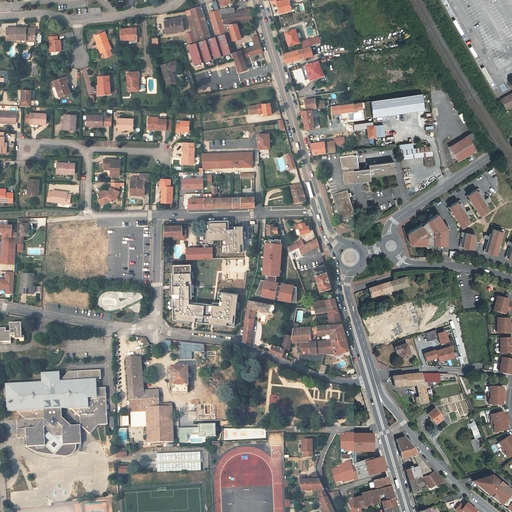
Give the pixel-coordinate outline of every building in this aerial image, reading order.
[(289,1),(288,0),(284,0),(277,2),(277,3),(280,14),(292,11),(289,1)] [(219,10),(216,1),(212,3),(215,11),(209,13),(217,36),(226,33),(224,25),(219,10)] [(192,15),(200,42),(211,38),(201,6),(190,9),(192,15)] [(219,10),(224,25),(237,23),(253,22),(250,11),(246,12),(246,10),(242,11),(243,12),(234,13),(233,8),(219,10)] [(195,43),(200,42),(192,15),(187,16),(195,43)] [(182,18),(166,21),(168,34),(184,31),(182,18)] [(237,23),(224,25),(226,33),(229,42),(241,38),(237,23)] [(12,28),(6,28),(6,41),(15,41),(15,43),(26,43),(26,41),(35,41),(35,28),(30,28),(30,29),(26,29),(26,27),(15,27),(15,29),(12,29),(12,28)] [(136,28),(120,29),(121,41),(129,40),(129,41),(137,41),(136,28)] [(296,29),(285,33),(289,46),(300,43),(296,29)] [(104,32),(94,36),(97,44),(98,44),(102,53),(111,50),(107,40),(108,39),(104,32)] [(200,42),(195,43),(188,46),(194,65),(200,63),(204,62),(233,53),(229,42),(226,33),(217,36),(211,38),(200,42)] [(53,36),(49,37),(49,45),(50,52),(53,52),(61,51),(60,40),(57,40),(57,36),(53,36)] [(319,37),(308,40),(310,47),(311,46),(321,43),(319,37)] [(304,49),(310,47),(308,40),(302,42),(304,49)] [(233,53),(239,73),(247,70),(243,59),(262,53),(260,44),(254,46),(233,53)] [(299,60),(303,58),(304,58),(304,59),(314,56),(311,46),(310,47),(304,49),(303,49),(301,49),(299,50),(284,54),(286,63),(299,60)] [(161,65),(167,85),(171,83),(176,82),(173,71),(179,69),(176,61),(161,65)] [(318,61),(306,65),(310,80),(323,76),(318,61)] [(137,73),(126,73),(128,92),(139,91),(138,79),(137,73)] [(67,76),(53,81),(59,97),(70,93),(67,83),(69,82),(67,76)] [(109,76),(98,77),(98,86),(97,86),(97,95),(110,94),(109,76)] [(511,88),(500,95),(507,106),(511,103),(511,88)] [(20,101),(19,107),(30,107),(31,91),(21,90),(21,101),(20,101)] [(312,109),(324,108),(323,101),(315,102),(315,98),(304,100),(305,104),(304,104),(304,106),(302,106),(303,111),(312,109)] [(270,103),(249,106),(250,115),(264,112),(265,116),(272,115),(270,103)] [(361,105),(351,105),(352,118),(362,117),(361,105)] [(300,111),(303,120),(306,130),(314,129),(312,109),(303,111),(300,111)] [(16,124),(16,113),(0,112),(0,121),(4,122),(4,123),(16,124)] [(46,125),(47,114),(30,113),(30,124),(39,124),(46,125)] [(64,130),(75,131),(76,116),(65,115),(65,123),(64,130)] [(103,117),(103,116),(87,115),(86,126),(102,127),(102,126),(106,126),(107,117),(103,117)] [(158,118),(148,118),(148,128),(157,128),(157,130),(166,130),(167,120),(158,120),(158,118)] [(134,119),(117,119),(116,128),(118,128),(125,128),(125,130),(133,130),(134,119)] [(190,121),(181,121),(180,124),(177,124),(177,132),(180,132),(181,131),(184,131),(189,131),(190,121)] [(374,125),(375,137),(384,136),(383,124),(374,125)] [(449,147),(458,162),(475,151),(472,146),(477,143),(471,133),(449,147)] [(269,134),(258,135),(258,144),(256,144),(257,149),(270,149),(269,134)] [(334,141),(310,144),(313,155),(336,152),(334,141)] [(193,143),(182,142),(182,147),(181,147),(181,151),(183,151),(182,158),(182,164),(193,165),(193,148),(193,143)] [(400,150),(401,159),(424,156),(432,155),(431,146),(426,147),(420,148),(413,148),(400,150)] [(343,169),(344,172),(345,183),(370,180),(370,177),(395,173),(393,162),(368,165),(369,168),(358,170),(358,166),(359,166),(356,150),(341,152),(342,157),(340,157),(343,169)] [(250,155),(250,167),(252,167),(252,152),(212,153),(212,156),(250,155)] [(202,157),(203,169),(250,167),(250,155),(212,156),(202,157)] [(424,156),(425,166),(434,165),(433,155),(424,156)] [(119,160),(103,159),(102,167),(110,168),(110,169),(109,175),(119,176),(119,160)] [(57,163),(56,172),(66,172),(66,174),(75,175),(75,164),(57,163)] [(145,191),(145,181),(150,182),(150,174),(140,173),(139,181),(131,181),(130,191),(130,193),(137,193),(137,195),(144,195),(145,191)] [(203,178),(183,179),(183,189),(203,189),(203,178)] [(29,189),(29,191),(29,196),(38,196),(39,191),(39,180),(28,179),(28,189),(29,189)] [(160,179),(159,187),(161,187),(161,191),(161,196),(161,203),(172,204),(172,196),(172,191),(172,187),(170,187),(170,180),(160,179)] [(107,192),(107,193),(104,192),(102,193),(101,192),(97,193),(98,196),(99,198),(97,199),(99,204),(104,202),(104,203),(110,201),(111,199),(114,200),(116,196),(118,191),(114,189),(118,189),(118,183),(111,182),(111,188),(110,188),(108,191),(107,192)] [(292,191),(291,191),(293,195),(295,203),(299,202),(303,201),(306,200),(304,196),(303,192),(301,183),(299,184),(291,185),(292,191)] [(482,195),(480,191),(478,189),(474,191),(467,195),(467,196),(469,199),(472,205),(480,216),(483,214),(488,211),(485,206),(481,199),(482,198),(483,197),(482,195)] [(6,194),(6,191),(6,190),(0,190),(0,200),(5,201),(5,203),(13,204),(13,196),(5,195),(6,194)] [(349,195),(347,191),(347,190),(344,191),(334,194),(334,195),(341,219),(355,215),(349,195)] [(52,191),(52,197),(48,197),(48,201),(49,201),(51,201),(53,202),(70,204),(71,196),(71,194),(67,194),(67,192),(60,191),(52,191)] [(204,196),(204,199),(204,209),(213,209),(213,198),(206,199),(206,196),(204,196)] [(233,198),(233,208),(242,208),(241,197),(233,198)] [(254,197),(241,197),(242,208),(255,207),(254,197)] [(213,198),(213,209),(233,208),(233,198),(213,198)] [(482,198),(481,199),(485,206),(487,205),(486,204),(490,201),(488,198),(484,200),(482,198)] [(204,209),(204,199),(197,199),(188,199),(189,209),(204,209)] [(454,216),(461,228),(465,226),(470,223),(467,218),(462,210),(464,209),(465,209),(459,200),(448,207),(450,211),(454,216)] [(464,209),(462,210),(467,218),(468,217),(467,215),(471,213),(469,209),(465,212),(464,209)] [(411,243),(412,245),(425,245),(426,245),(426,244),(429,245),(432,245),(446,245),(446,231),(445,227),(445,226),(437,214),(426,221),(423,224),(421,226),(420,225),(408,232),(409,235),(407,237),(409,243),(411,243)] [(28,219),(17,219),(16,233),(16,239),(16,243),(23,244),(23,235),(32,235),(32,222),(28,222),(28,219)] [(229,220),(209,221),(210,229),(207,229),(207,240),(226,239),(227,252),(244,252),(243,226),(229,227),(229,220)] [(299,235),(303,233),(310,231),(308,226),(306,227),(304,222),(303,222),(299,224),(296,225),(297,229),(295,230),(297,235),(299,235)] [(0,232),(2,232),(2,238),(16,239),(16,233),(12,233),(12,225),(0,224),(0,232)] [(273,225),(267,225),(267,234),(273,234),(273,233),(278,233),(278,227),(273,228),(273,225)] [(182,226),(164,226),(164,237),(173,236),(182,236),(182,233),(186,233),(186,229),(182,229),(182,226)] [(485,243),(483,252),(496,256),(497,252),(499,246),(502,233),(498,231),(492,230),(491,235),(489,244),(487,243),(485,243)] [(460,239),(459,247),(472,250),(473,246),(474,239),(475,235),(464,234),(463,240),(461,239),(460,239)] [(488,240),(487,243),(489,244),(491,235),(489,234),(489,236),(484,235),(483,239),(488,240)] [(2,238),(0,259),(0,263),(15,264),(15,255),(15,253),(15,251),(16,243),(16,239),(2,238)] [(299,267),(301,267),(300,264),(303,263),(304,262),(303,258),(302,255),(303,254),(319,246),(317,238),(304,245),(299,248),(296,243),(288,247),(290,253),(292,258),(296,268),(299,267)] [(186,249),(186,260),(199,259),(199,248),(186,249)] [(199,248),(199,259),(212,259),(212,248),(199,248)] [(292,258),(290,253),(288,253),(276,257),(278,263),(292,258)] [(175,264),(170,320),(191,322),(235,326),(238,294),(220,293),(219,305),(191,303),(194,266),(175,264)] [(320,291),(331,288),(325,265),(313,268),(320,291)] [(5,294),(13,294),(14,272),(6,271),(5,278),(2,278),(2,276),(0,275),(0,292),(1,292),(1,290),(5,290),(5,294)] [(32,286),(33,274),(21,273),(20,293),(34,294),(34,286),(32,286)] [(404,278),(392,282),(367,289),(370,299),(395,291),(396,294),(399,294),(399,292),(401,291),(400,289),(407,287),(404,278)] [(279,301),(296,303),(299,285),(282,283),(279,301)] [(493,309),(493,311),(505,314),(506,310),(509,311),(511,304),(507,303),(508,300),(496,296),(496,299),(496,302),(495,302),(494,306),(494,309),(493,309)] [(314,309),(336,305),(334,298),(313,302),(313,304),(309,305),(311,310),(314,309)] [(269,304),(248,300),(246,309),(246,313),(242,342),(250,345),(253,327),(253,318),(254,309),(259,310),(258,312),(263,313),(263,311),(268,312),(269,304)] [(409,308),(405,308),(405,314),(409,314),(409,316),(413,317),(415,318),(415,319),(419,322),(420,320),(424,323),(429,315),(434,307),(425,301),(421,307),(422,308),(421,311),(420,310),(419,312),(415,310),(415,308),(409,307),(409,308)] [(342,324),(336,305),(314,309),(316,316),(328,314),(329,325),(342,324)] [(496,331),(496,333),(508,334),(509,330),(511,330),(511,322),(509,323),(509,319),(497,318),(497,320),(497,321),(497,323),(496,323),(496,328),(497,328),(497,331),(496,331)] [(6,328),(0,328),(0,342),(1,342),(2,344),(11,344),(11,337),(15,337),(16,339),(20,339),(20,341),(25,341),(25,337),(22,337),(22,323),(10,323),(10,331),(6,331),(6,328)] [(303,342),(311,342),(310,336),(315,336),(322,335),(325,334),(344,331),(342,324),(329,325),(303,327),(299,327),(293,328),(292,336),(290,343),(299,343),(301,343),(303,342)] [(49,331),(45,327),(39,333),(43,337),(49,331)] [(427,341),(437,337),(435,330),(425,333),(427,341)] [(326,340),(346,339),(344,331),(325,334),(326,340)] [(437,332),(439,344),(449,343),(446,331),(437,332)] [(269,352),(287,360),(290,343),(292,336),(285,334),(282,347),(272,344),(269,352)] [(500,352),(500,354),(511,353),(511,342),(511,338),(499,339),(499,341),(500,341),(500,344),(499,344),(500,349),(500,352)] [(350,350),(346,339),(326,340),(325,341),(326,345),(323,346),(325,353),(325,354),(335,354),(335,355),(350,350)] [(160,344),(161,351),(170,351),(171,341),(165,340),(160,344)] [(303,342),(301,343),(301,353),(303,353),(325,354),(325,353),(323,346),(326,345),(325,341),(315,341),(311,342),(303,342)] [(203,344),(180,342),(179,360),(191,360),(191,352),(203,352),(203,344)] [(410,357),(406,344),(394,348),(396,354),(399,353),(401,360),(410,357)] [(451,345),(423,352),(425,361),(438,358),(439,362),(454,358),(451,345)] [(174,441),(173,406),(159,407),(159,404),(159,390),(144,391),(141,357),(141,356),(133,357),(133,358),(127,359),(130,400),(130,412),(147,411),(148,441),(148,442),(174,442),(174,441)] [(499,370),(499,373),(511,375),(511,371),(511,370),(511,359),(501,358),(501,360),(501,363),(500,363),(500,367),(500,368),(500,370),(499,370)] [(189,366),(171,367),(172,386),(172,393),(189,393),(188,385),(189,385),(189,366)] [(69,372),(60,381),(60,372),(41,373),(42,382),(15,383),(7,394),(7,411),(17,411),(26,419),(33,419),(35,419),(35,428),(33,428),(17,429),(18,438),(27,438),(36,446),(45,445),(45,428),(54,436),(63,436),(73,444),(76,444),(82,444),(81,426),(90,434),(99,425),(108,424),(106,388),(97,388),(97,380),(101,379),(100,370),(69,372)] [(405,375),(392,377),(393,385),(406,384),(407,386),(415,386),(419,398),(415,399),(416,403),(420,402),(421,405),(428,403),(422,383),(420,374),(405,375)] [(439,374),(420,374),(422,383),(439,382),(439,374)] [(7,394),(15,383),(6,384),(7,394)] [(490,392),(490,396),(506,396),(506,391),(503,391),(503,387),(497,387),(497,388),(495,388),(495,387),(489,387),(489,392),(490,392)] [(506,396),(490,396),(490,399),(489,399),(489,400),(489,405),(495,405),(495,404),(496,404),(496,405),(502,405),(503,401),(506,401),(506,396)] [(443,419),(434,409),(427,414),(436,425),(443,419)] [(492,420),(493,424),(509,420),(507,415),(505,416),(504,412),(498,413),(498,414),(496,414),(490,415),(491,420),(492,420)] [(120,428),(129,428),(129,417),(120,416),(120,428)] [(493,427),(494,432),(500,431),(500,430),(502,430),(502,431),(508,429),(507,425),(510,424),(509,420),(493,424),(494,427),(493,427)] [(215,432),(215,423),(205,423),(198,424),(198,427),(199,433),(205,433),(205,435),(215,435),(215,432)] [(480,435),(476,426),(470,428),(474,437),(480,435)] [(188,442),(187,433),(199,433),(198,427),(187,427),(179,428),(179,433),(179,442),(188,442)] [(76,447),(76,445),(76,444),(73,444),(63,436),(54,436),(45,428),(45,445),(36,446),(27,438),(27,445),(27,446),(30,449),(34,450),(38,452),(42,453),(49,454),(53,454),(64,455),(69,454),(74,453),(76,447)] [(375,435),(373,436),(373,437),(367,439),(368,441),(369,445),(371,454),(380,452),(378,445),(377,441),(375,435)] [(504,450),(511,444),(511,438),(510,436),(505,439),(504,440),(501,441),(498,443),(500,445),(501,447),(502,447),(504,450)] [(396,441),(398,445),(402,459),(409,457),(415,468),(418,467),(424,463),(410,445),(407,441),(404,437),(396,440),(396,441)] [(475,439),(470,441),(472,445),(475,453),(482,450),(481,447),(479,448),(478,445),(476,441),(475,439)] [(313,445),(313,441),(313,440),(302,440),(302,441),(302,445),(303,452),(305,452),(305,457),(313,457),(313,445)] [(140,471),(170,470),(170,462),(139,463),(140,471)] [(414,473),(416,479),(420,478),(421,477),(428,476),(432,472),(424,463),(418,467),(415,468),(416,472),(414,473)] [(409,481),(416,479),(414,473),(416,472),(415,468),(412,469),(412,467),(411,467),(410,467),(410,468),(410,469),(408,470),(408,468),(405,469),(409,481)] [(432,472),(428,476),(434,486),(443,483),(432,472)] [(511,489),(501,481),(500,482),(497,480),(498,479),(495,475),(494,477),(491,475),(474,480),(479,484),(491,494),(493,496),(502,503),(503,503),(507,507),(511,511),(511,489)] [(428,476),(421,477),(428,488),(434,486),(428,476)] [(390,486),(387,477),(373,481),(376,490),(374,490),(376,496),(378,495),(385,494),(383,488),(390,486)] [(420,478),(416,479),(409,481),(412,494),(420,491),(419,487),(422,486),(420,478)] [(319,494),(325,493),(318,479),(313,480),(306,480),(303,480),(300,480),(302,490),(303,490),(319,490),(319,491),(318,492),(319,494)] [(393,498),(390,486),(383,488),(385,494),(378,495),(380,502),(381,502),(393,498)] [(374,490),(362,493),(362,496),(364,501),(357,502),(359,508),(360,510),(366,508),(366,506),(377,503),(376,496),(374,490)] [(45,491),(12,493),(13,506),(46,504),(45,491)] [(338,491),(330,493),(333,500),(340,499),(338,491)] [(352,511),(360,511),(360,510),(359,508),(357,502),(364,501),(362,496),(349,499),(352,511)] [(320,499),(324,511),(334,511),(333,510),(327,498),(320,499)] [(396,506),(393,498),(381,502),(383,509),(396,506)] [(467,501),(464,505),(460,503),(455,509),(459,511),(474,511),(477,509),(467,501)]
